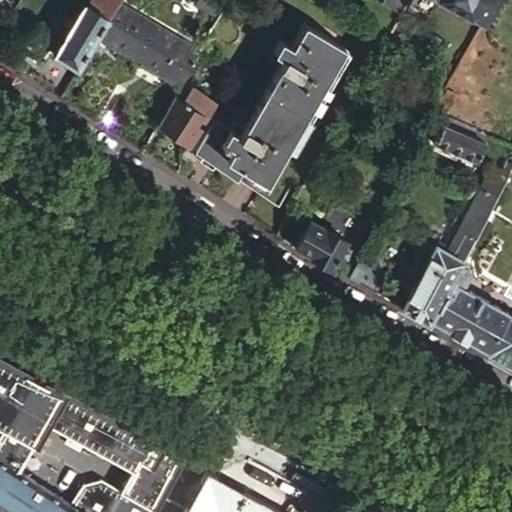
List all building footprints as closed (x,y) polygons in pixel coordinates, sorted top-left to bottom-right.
[(89,0),(87,4),(83,1),(50,51),(74,67),(95,33),(115,2),(116,0),(89,0)] [(185,0),(215,16),(220,6),(216,4),(208,0),(185,0)] [(443,0),(467,14),(468,13),(481,21),(492,0),(443,0)] [(197,49),(115,2),(95,33),(178,81),(180,78),(197,49)] [(279,40),(271,52),(282,58),(277,66),(243,127),(238,134),(227,127),(211,119),(193,151),(235,177),(241,167),(264,180),(341,46),(302,24),(289,46),(279,40)] [(30,75),(58,93),(74,67),(50,51),(46,49),(30,75)] [(282,58),(271,52),(267,60),(277,66),(282,58)] [(386,66),(373,58),(362,78),(376,85),(386,66)] [(180,78),(178,81),(156,120),(186,142),(212,100),(180,78)] [(431,109),(439,94),(428,88),(424,95),(426,97),(421,105),(431,109)] [(476,159),(487,134),(442,114),(431,141),(476,159)] [(238,134),(243,127),(231,119),(227,127),(238,134)] [(496,194),(506,174),(501,171),(489,165),(479,186),(496,194)] [(496,194),(479,186),(448,244),(445,250),(462,259),(496,194)] [(308,218),(293,245),(299,248),(304,252),(310,255),(330,266),(344,239),(308,218)] [(458,266),(462,259),(445,250),(448,244),(443,241),(440,247),(434,244),(425,260),(414,254),(404,272),(415,278),(400,306),(426,321),(458,266)] [(390,263),(362,247),(346,275),(374,291),(390,263)] [(458,266),(426,321),(483,351),(505,311),(483,299),(459,286),(467,271),(458,266)] [(505,311),(483,351),(511,366),(511,316),(506,313),(507,312),(505,311)] [(0,423),(4,426),(32,373),(0,355),(0,423)] [(0,509),(4,511),(147,511),(157,494),(167,475),(178,455),(139,432),(32,373),(4,426),(0,432),(0,509)] [(216,475),(205,469),(199,480),(203,494),(194,511),(185,506),(183,508),(181,511),(282,511),(242,489),(237,498),(220,488),(216,475)] [(237,498),(242,489),(227,482),(216,475),(220,488),(237,498)] [(203,494),(199,480),(185,506),(194,511),(203,494)]
